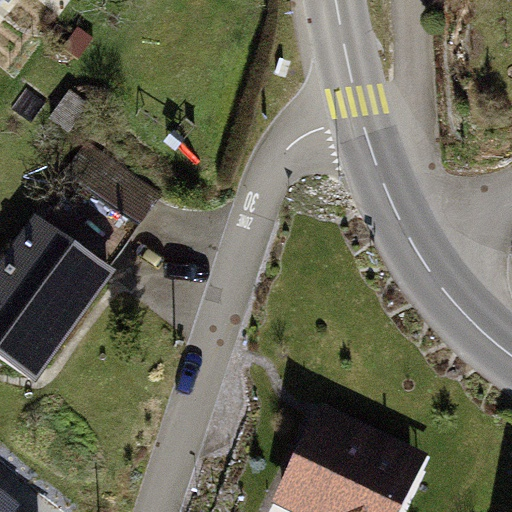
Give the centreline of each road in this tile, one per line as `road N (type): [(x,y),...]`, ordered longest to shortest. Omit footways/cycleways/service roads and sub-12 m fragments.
road 1 (residential): [(367,119),(290,146),(267,177),(164,511)]
road 2 (residential): [(384,182),(415,107),(408,0)]
road 3 (tertiary): [(411,241),(449,295),(511,353)]
road 4 (tertiary): [(339,0),(367,119)]
